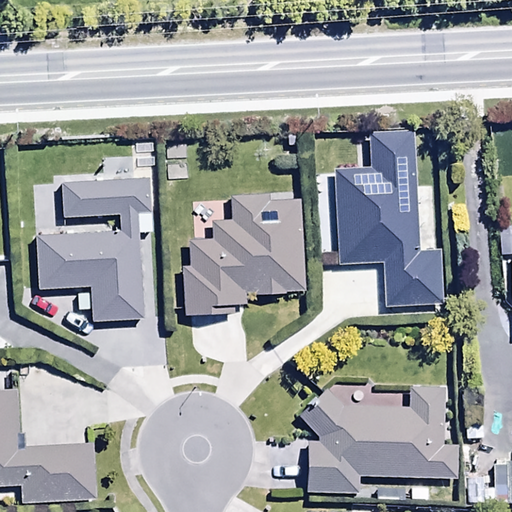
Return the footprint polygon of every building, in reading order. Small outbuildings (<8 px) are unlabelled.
[(438,305),(436,251),(416,252),(411,133),(365,135),(366,170),(332,171),(335,266),(380,264),(381,307),(438,305)] [(145,182),(58,187),(60,221),(115,218),(115,233),(33,237),(35,292),(86,289),(88,322),(139,319),(134,235),(148,234),(145,182)] [(298,195),(226,198),(227,221),(209,222),(210,243),(185,244),(186,268),(179,268),(181,318),(232,315),(231,306),(243,306),(242,297),(302,294),(298,195)] [(404,408),(341,407),(320,392),(295,421),(313,437),(312,443),(303,442),(302,494),(355,495),(355,478),(453,480),(454,447),(441,447),(442,389),(405,388),(404,408)] [(12,393),(0,393),(0,489),(18,489),(18,503),(90,501),(88,445),(13,448),(12,393)] [(511,462),(494,463),(495,505),(511,504),(511,462)]
